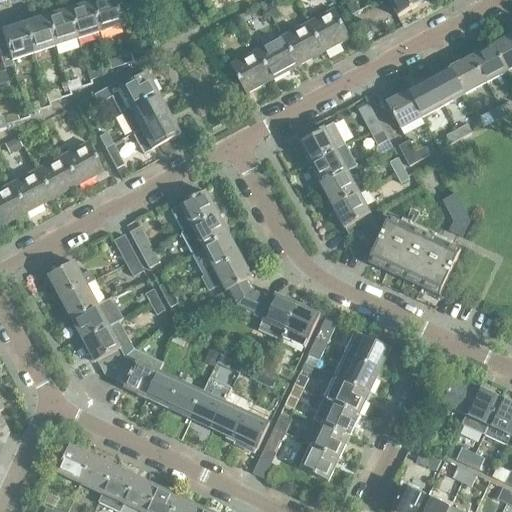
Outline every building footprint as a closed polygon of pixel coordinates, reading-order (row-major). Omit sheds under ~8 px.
[(90,3),(89,3),(98,33),(121,26),(121,27),(112,0),(101,0),(90,4),(90,3)] [(353,0),(345,5),(351,16),(359,12),(353,0)] [(388,0),(398,18),(426,3),(426,2),(425,2),(424,0),(388,0)] [(98,33),(89,3),(89,4),(68,11),(68,10),(67,10),(76,40),(98,33)] [(274,4),(267,8),(272,18),(279,13),(274,4)] [(76,40),(67,10),(66,10),(67,11),(46,18),(46,17),(45,17),(54,47),(76,40)] [(335,11),(309,25),(324,53),(350,39),(335,11)] [(248,13),(239,18),(243,25),(252,20),(248,13)] [(54,47),(45,17),(44,17),(45,18),(24,25),(23,24),(32,54),(54,47)] [(365,21),(357,26),(363,37),(371,33),(365,21)] [(32,54),(23,24),(22,24),(23,25),(2,32),(1,31),(0,31),(7,53),(10,61),(32,54)] [(298,67),(324,53),(309,25),(283,38),(298,67)] [(511,37),(502,43),(503,46),(496,50),(509,73),(511,79),(511,37)] [(273,81),(298,67),(283,38),(257,52),(273,81)] [(509,73),(496,50),(495,47),(480,55),(482,58),(475,62),(477,67),(487,85),(509,73)] [(246,95),(273,81),(257,52),(231,66),(246,95)] [(12,68),(10,61),(7,53),(0,55),(0,56),(4,70),(12,68)] [(107,61),(109,66),(110,70),(122,66),(121,62),(119,58),(107,61)] [(477,67),(475,62),(473,59),(460,66),(460,64),(451,69),(452,70),(453,73),(466,96),(487,85),(477,67)] [(86,73),(87,78),(89,81),(101,77),(100,74),(98,69),(86,73)] [(466,96),(453,73),(452,70),(438,78),(439,81),(432,84),(444,107),(466,96)] [(120,115),(128,110),(156,95),(156,94),(156,95),(145,75),(146,75),(145,74),(117,89),(115,84),(93,96),(98,105),(111,98),(120,115)] [(66,83),(67,88),(68,92),(81,88),(80,85),(78,80),(66,83)] [(444,107),(432,84),(430,82),(411,92),(424,118),(444,107)] [(25,86),(19,88),(23,101),(29,99),(25,86)] [(45,94),(47,99),(48,103),(60,99),(59,95),(57,90),(45,94)] [(424,118),(411,92),(387,105),(401,131),(424,118)] [(157,95),(156,95),(128,110),(139,131),(167,115),(156,96),(157,95)] [(27,115),(28,114),(40,111),(38,107),(37,102),(24,106),(27,115)] [(511,106),(510,103),(499,108),(503,116),(511,111),(511,106)] [(362,118),(373,137),(383,132),(373,112),(369,105),(358,111),(362,118)] [(503,116),(499,108),(489,114),(493,122),(503,116)] [(6,126),(7,125),(19,122),(18,118),(16,113),(4,117),(6,126)] [(168,116),(167,115),(139,131),(132,135),(143,155),(158,147),(164,157),(172,153),(167,142),(179,136),(178,135),(177,136),(167,116),(168,116)] [(334,124),(325,129),(299,143),(306,157),(309,156),(313,163),(345,146),(334,124)] [(467,126),(458,130),(462,139),(471,134),(467,126)] [(450,145),(462,139),(458,130),(446,137),(450,145)] [(387,139),(383,132),(373,137),(377,144),(387,139)] [(98,138),(104,149),(112,145),(106,134),(98,138)] [(19,146),(15,138),(5,144),(9,152),(19,146)] [(87,144),(61,158),(76,187),(102,173),(87,144)] [(123,166),(112,145),(104,149),(115,170),(123,166)] [(345,146),(313,163),(310,165),(322,186),(347,172),(357,167),(345,146)] [(410,146),(401,150),(409,167),(428,157),(424,149),(414,154),(410,146)] [(50,201),(76,187),(61,158),(35,172),(50,201)] [(398,159),(397,160),(390,163),(395,174),(403,170),(398,159)] [(409,180),(403,170),(395,174),(401,185),(409,180)] [(25,214),(50,201),(35,172),(9,186),(25,214)] [(359,194),(347,172),(322,186),(329,200),(332,199),(336,206),(359,194)] [(0,227),(25,214),(9,186),(0,190),(0,227)] [(218,214),(214,207),(206,193),(180,207),(182,210),(191,228),(218,214)] [(359,194),(336,206),(333,207),(341,222),(344,220),(348,227),(345,229),(345,230),(346,230),(353,244),(366,250),(377,227),(359,194)] [(450,233),(463,239),(470,222),(456,195),(443,202),(455,223),(450,233)] [(229,236),(218,214),(191,228),(203,250),(229,236)] [(369,264),(440,298),(461,252),(390,219),(369,264)] [(155,254),(141,229),(141,228),(130,234),(144,259),(155,254)] [(237,250),(229,236),(203,250),(210,263),(202,267),(206,275),(214,271),(238,259),(234,251),(237,250)] [(114,242),(128,268),(139,262),(125,237),(114,242)] [(160,263),(155,254),(144,259),(149,269),(160,263)] [(241,257),(238,259),(214,271),(206,275),(201,278),(208,291),(221,284),(226,293),(227,292),(233,303),(255,291),(254,291),(249,281),(253,280),(241,257)] [(144,272),(139,262),(128,268),(133,278),(144,272)] [(60,290),(63,297),(86,285),(95,281),(90,272),(82,277),(75,264),(49,277),(57,292),(60,290)] [(159,287),(164,298),(173,294),(167,283),(159,287)] [(86,285),(63,297),(61,299),(72,319),(97,305),(86,285)] [(145,295),(150,304),(159,300),(154,291),(145,295)] [(281,341),(282,339),(297,306),(275,296),(273,300),(255,291),(233,303),(236,309),(263,321),(259,332),(281,341)] [(178,304),(173,294),(164,298),(170,308),(178,304)] [(165,311),(159,300),(150,304),(156,316),(165,311)] [(109,328),(97,305),(72,319),(80,334),(79,335),(83,343),(84,342),(109,328)] [(305,350),(320,317),(297,306),(282,339),(305,350)] [(337,325),(326,320),(313,347),(324,351),(337,325)] [(120,322),(109,328),(84,342),(96,364),(98,363),(105,376),(115,381),(125,358),(136,352),(120,322)] [(182,347),(186,339),(177,334),(173,339),(172,343),(182,347)] [(390,350),(364,338),(355,334),(344,356),(377,372),(380,373),(390,350)] [(319,361),(324,351),(313,347),(308,356),(319,361)] [(217,364),(221,356),(210,350),(206,359),(217,364)] [(155,381),(159,374),(163,364),(136,352),(125,358),(115,381),(126,386),(124,390),(146,400),(155,381)] [(228,369),(231,361),(232,360),(221,356),(217,364),(228,369)] [(380,373),(377,372),(344,356),(334,378),(367,394),(369,395),(380,373)] [(278,376),(279,376),(282,368),(271,363),(267,371),(278,376)] [(261,384),(265,376),(255,371),(251,380),(261,384)] [(170,407),(181,384),(159,374),(155,381),(146,400),(161,407),(162,404),(170,407)] [(299,375),(295,385),(303,389),(308,379),(299,375)] [(276,381),(265,376),(261,384),(272,390),(276,381)] [(369,395),(367,394),(334,378),(324,400),(356,416),(359,417),(369,395)] [(443,406),(466,417),(478,391),(455,380),(443,406)] [(192,418),(203,394),(181,384),(170,407),(168,410),(183,417),(184,414),(192,418)] [(298,400),(302,391),(303,389),(295,385),(290,396),(298,400)] [(478,391),(466,417),(462,427),(484,437),(501,402),(478,391)] [(214,428),(225,405),(203,394),(192,418),(190,421),(205,428),(206,425),(214,428)] [(359,417),(356,416),(324,400),(313,422),(346,438),(349,439),(359,417)] [(511,436),(511,407),(501,402),(484,437),(507,448),(511,438),(511,436)] [(241,427),(247,415),(225,405),(214,428),(212,431),(227,438),(228,435),(236,439),(241,427)] [(269,425),(247,415),(241,427),(236,439),(234,441),(248,448),(250,445),(257,449),(256,451),(257,452),(269,425)] [(0,416),(0,444),(3,446),(9,434),(0,416)] [(292,421),(280,416),(278,422),(289,427),(292,421)] [(275,458),(289,427),(278,422),(264,453),(275,458)] [(349,439),(346,438),(313,422),(303,444),(312,449),(336,460),(339,461),(349,439)] [(429,435),(425,443),(424,446),(434,451),(439,439),(429,435)] [(418,460),(416,463),(436,472),(442,460),(411,446),(407,455),(418,460)] [(58,474),(62,476),(80,485),(91,461),(84,458),(85,455),(70,448),(58,474)] [(339,461),(336,460),(312,449),(302,471),(328,483),(339,461)] [(470,468),(476,456),(466,452),(461,463),(470,468)] [(484,460),(476,456),(470,468),(478,472),(484,460)] [(92,458),(91,461),(80,485),(103,495),(113,471),(106,468),(107,465),(92,458)] [(463,483),(468,473),(458,468),(453,479),(463,483)] [(116,511),(120,511),(121,511),(137,479),(114,469),(113,471),(103,495),(116,501),(112,510),(116,511)] [(476,476),(468,473),(463,483),(471,487),(476,476)] [(151,486),(137,479),(121,511),(147,511),(157,492),(149,488),(151,486)] [(158,489),(157,492),(147,511),(175,511),(179,502),(172,499),(173,496),(158,489)] [(421,511),(428,500),(404,489),(393,511),(421,511)] [(508,504),(511,495),(511,493),(503,489),(498,500),(508,504)] [(44,504),(48,505),(55,509),(59,500),(52,496),(48,495),(44,504)] [(181,500),(179,502),(175,511),(199,511),(194,509),(195,506),(181,500)] [(449,511),(450,510),(428,500),(421,511),(449,511)]
